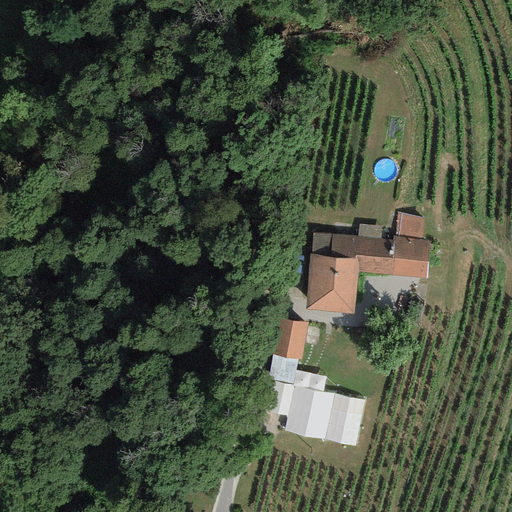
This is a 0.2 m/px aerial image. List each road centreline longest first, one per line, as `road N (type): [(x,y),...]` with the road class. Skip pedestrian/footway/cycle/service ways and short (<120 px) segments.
road 1 (track): [(209,0),(217,89),(264,271),(266,311)]
road 2 (track): [(511,268),(499,250),(478,245),(429,281),(381,277)]
